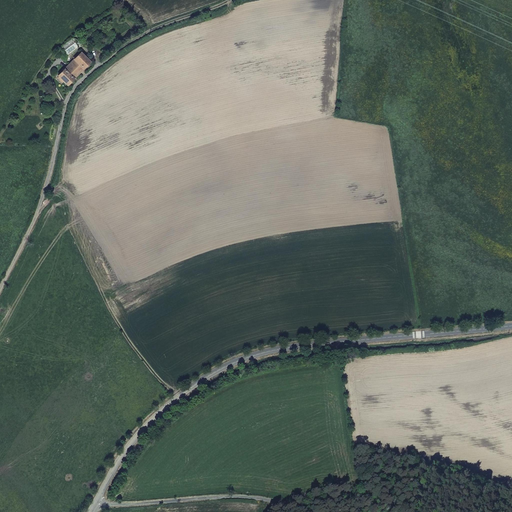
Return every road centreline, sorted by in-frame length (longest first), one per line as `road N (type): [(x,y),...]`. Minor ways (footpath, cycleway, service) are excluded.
road 1 (unclassified): [(511,325),(301,345),(230,364),(159,412),(116,463),(94,505)]
road 2 (unclassified): [(100,63),(66,100),(47,183),(0,292)]
road 3 (unclassified): [(302,511),(247,497),(94,505)]
road 4 (track): [(231,0),(159,26),(100,63)]
